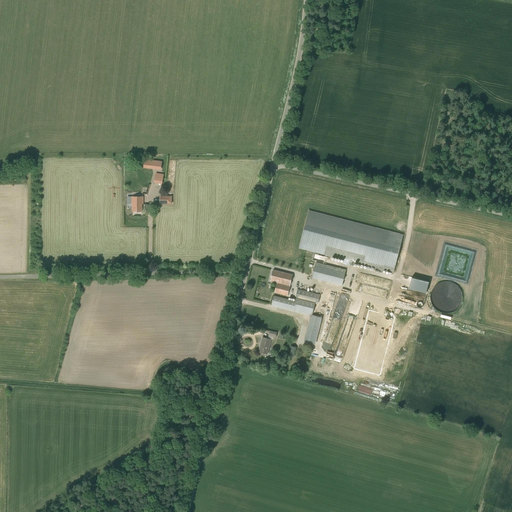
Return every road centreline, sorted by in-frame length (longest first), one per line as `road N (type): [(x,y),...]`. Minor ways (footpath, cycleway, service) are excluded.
road 1 (tertiary): [(185,511),(246,271)]
road 2 (unclassified): [(246,271),(0,277)]
road 3 (unclassified): [(273,163),(511,216)]
road 4 (tertiary): [(273,163),(308,0)]
